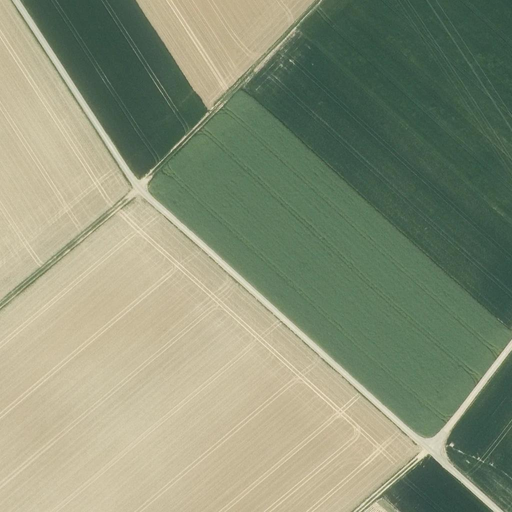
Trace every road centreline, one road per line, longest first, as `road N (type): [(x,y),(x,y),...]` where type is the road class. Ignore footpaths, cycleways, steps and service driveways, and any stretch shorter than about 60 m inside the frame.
road 1 (track): [(499,511),(138,188),(17,0)]
road 2 (track): [(333,0),(0,309)]
road 3 (track): [(366,511),(430,449),(511,343)]
